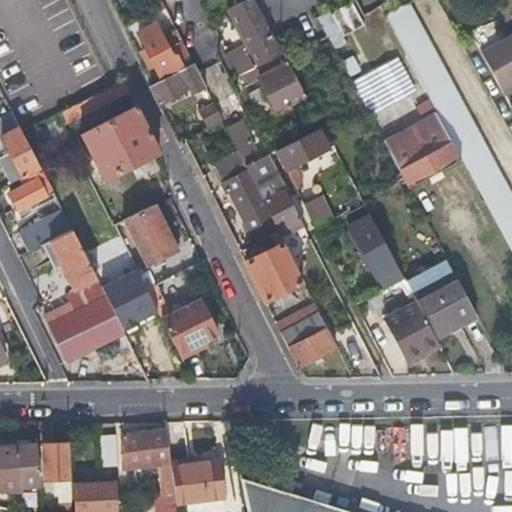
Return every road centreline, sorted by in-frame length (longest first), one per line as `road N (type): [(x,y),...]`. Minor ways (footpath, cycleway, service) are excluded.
road 1 (residential): [(283,403),(91,0)]
road 2 (residential): [(283,403),(511,398)]
road 3 (residential): [(66,408),(283,403)]
road 4 (residential): [(66,408),(0,266)]
